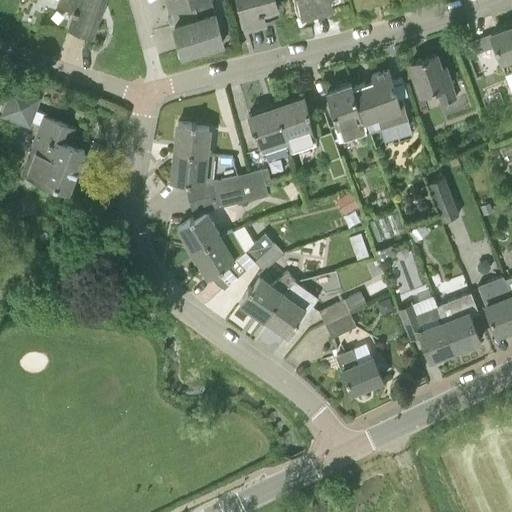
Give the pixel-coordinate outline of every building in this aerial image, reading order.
[(70,23),(92,31),(103,0),(60,0),(60,2),(74,7),(73,10),(77,11),(72,22),(71,22),(70,23)] [(167,0),(170,8),(171,8),(175,23),(174,24),(182,53),(223,41),(211,0),(167,0)] [(280,17),(274,0),(238,0),(246,27),(273,19),(280,17)] [(300,0),(303,11),(331,4),(330,0),(300,0)] [(511,66),(511,25),(491,33),(498,52),(505,69),(511,66)] [(488,70),(503,64),(490,32),(476,37),(488,70)] [(441,104),(457,97),(445,65),(441,67),(436,53),(411,62),(422,93),(435,88),(441,104)] [(402,97),(398,99),(389,69),(372,74),(373,80),(352,87),(362,121),(379,115),(382,126),(408,118),(402,97)] [(84,149),(69,143),(75,127),(46,116),(47,114),(34,108),(38,98),(31,95),(36,84),(24,79),(20,91),(13,88),(7,103),(17,107),(13,117),(28,123),(30,120),(41,124),(28,157),(43,163),(37,178),(69,190),(84,149)] [(362,121),(352,87),(351,87),(349,81),(326,88),(337,124),(339,124),(343,137),(366,130),(362,121)] [(276,106),(288,142),(289,142),(291,149),(292,149),(315,141),(316,141),(312,129),(315,128),(304,95),(288,100),(288,102),(276,106)] [(262,150),(288,142),(276,106),(265,109),(265,108),(248,113),(258,145),(260,144),(262,150)] [(207,155),(207,154),(210,127),(192,125),(192,123),(178,121),(176,138),(178,138),(177,151),(207,155)] [(328,160),(341,156),(331,130),(318,135),(328,160)] [(215,154),(207,154),(207,155),(177,151),(175,162),(174,162),(172,179),(204,183),(204,180),(212,181),(215,154)] [(255,197),(268,194),(263,171),(251,174),(255,197)] [(244,199),(255,197),(251,174),(239,177),(241,188),(244,199)] [(442,220),(459,213),(444,175),(427,181),(442,220)] [(217,193),(241,188),(239,177),(215,182),(217,193)] [(220,205),(244,199),(241,188),(217,193),(220,205)] [(336,199),(343,214),(347,212),(358,206),(350,191),(339,197),(336,199)] [(481,205),(485,214),(493,211),(489,202),(481,205)] [(195,250),(221,233),(206,209),(178,225),(187,240),(189,239),(195,250)] [(405,227),(415,241),(430,230),(420,217),(405,227)] [(255,260),(275,243),(264,231),(245,250),(233,229),(222,234),(221,233),(195,250),(201,260),(200,261),(209,276),(228,264),(238,275),(254,260),(255,260)] [(361,233),(349,237),(351,244),(363,240),(361,233)] [(263,270),(283,252),(275,243),(255,260),(263,270)] [(394,252),(391,243),(375,249),(378,258),(394,252)] [(255,310),(256,309),(265,316),(283,290),(284,290),(295,280),(287,271),(272,282),(259,273),(240,300),(255,310)] [(511,302),(504,282),(505,281),(503,275),(478,284),(497,333),(511,327),(511,302)] [(326,322),(350,312),(349,311),(372,300),(367,288),(320,310),(326,322)] [(284,290),(283,290),(265,316),(275,323),(274,324),(288,334),(307,307),(284,290)] [(437,306),(454,350),(480,340),(471,315),(479,312),(471,291),(438,304),(439,305),(437,306)] [(395,309),(389,296),(376,301),(379,310),(386,313),(395,309)] [(454,350),(437,306),(416,313),(412,303),(398,308),(410,339),(421,335),(430,359),(454,350)] [(333,336),(356,325),(350,312),(326,322),(333,336)] [(336,355),(352,392),(382,379),(372,355),(358,361),(353,348),(336,355)]
